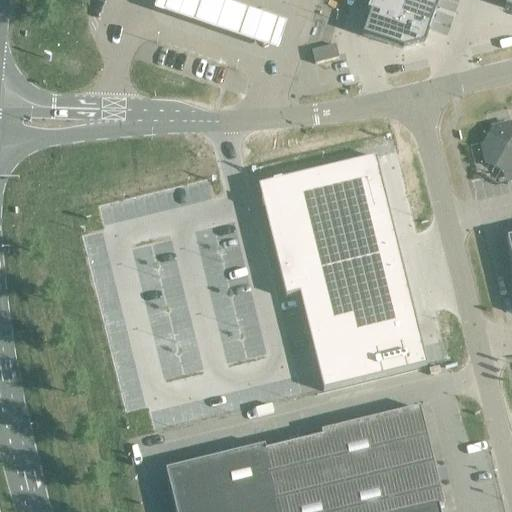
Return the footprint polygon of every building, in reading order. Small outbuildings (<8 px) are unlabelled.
[(368,19),(363,36),(402,50),(424,45),(426,39),(428,33),(427,33),(435,11),(436,11),(438,5),(437,5),(438,0),(370,0),(366,12),(370,13),(368,19)] [(338,59),(335,46),(311,52),(315,65),(338,59)] [(511,126),(491,131),(483,144),(488,164),(501,172),(511,169),(511,126)] [(280,221),(266,224),(285,299),(298,296),(322,393),(426,367),(375,158),(357,162),(358,176),(274,196),(280,221)] [(443,508),(419,409),(320,434),(321,438),(284,447),(265,452),(263,447),(165,472),(174,511),(438,511),(438,509),(443,508)]
